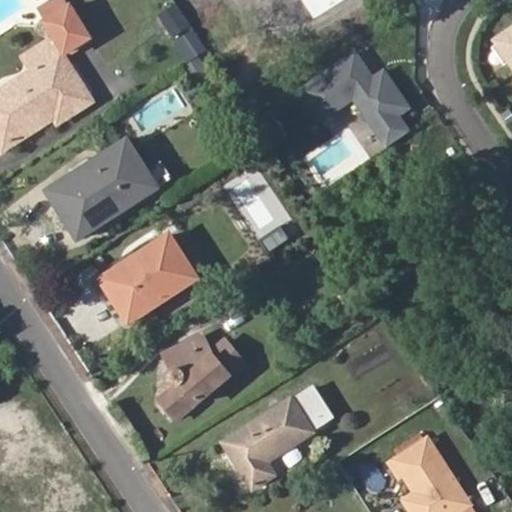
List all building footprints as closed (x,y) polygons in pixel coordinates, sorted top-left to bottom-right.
[(301,0),(314,20),(345,0),(301,0)] [(156,14),(172,36),(189,23),(173,1),(156,14)] [(44,24),(64,54),(88,39),(69,8),(44,24)] [(511,25),(494,38),(511,64),(511,25)] [(53,41),(25,58),(33,73),(55,60),(65,77),(72,74),(53,41)] [(356,54),(302,91),(323,120),(354,99),(387,148),(410,132),(399,115),(410,108),(385,71),(373,79),(356,54)] [(33,73),(0,92),(0,144),(2,147),(54,116),(57,120),(88,101),(72,74),(65,77),(55,60),(33,73)] [(159,190),(129,142),(90,167),(95,176),(126,156),(149,196),(159,190)] [(95,176),(90,167),(49,193),(79,240),(149,196),(126,156),(95,176)] [(257,165),(223,185),(250,232),(284,212),(257,165)] [(278,226),(259,237),(266,249),(285,238),(278,226)] [(197,279),(169,237),(101,281),(129,324),(197,279)] [(168,376),(166,380),(169,385),(176,388),(159,402),(176,422),(243,365),(224,343),(209,355),(200,338),(164,357),(172,371),(168,376)] [(311,431),(333,417),(314,388),(293,401),(292,399),(223,442),(252,489),(274,475),(265,461),(312,432),(311,431)] [(0,511),(38,488),(0,426),(0,511)] [(420,501),(408,509),(409,511),(476,511),(424,435),(390,456),(412,490),(420,501)] [(401,497),(408,509),(420,501),(412,490),(401,497)]
